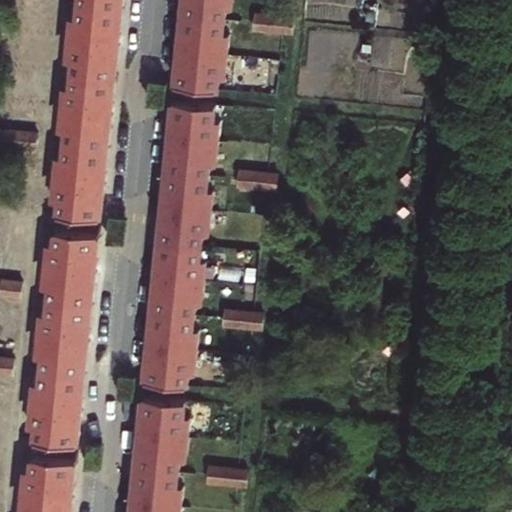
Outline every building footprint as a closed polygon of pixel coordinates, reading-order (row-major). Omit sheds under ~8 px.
[(129,0),(79,0),(79,4),(86,4),(85,18),(127,22),(129,0)] [(190,0),(187,30),(230,34),(232,18),(239,19),(240,0),(190,0)] [(55,15),(56,7),(19,3),(18,12),(55,15)] [(17,19),(54,23),(55,15),(18,12),(17,19)] [(123,63),(127,22),(85,18),(84,33),(77,33),(73,73),(79,73),(78,89),(120,93),(123,63)] [(184,64),(180,100),(224,104),(225,88),(232,89),(235,50),(229,49),(230,34),(187,30),(184,64)] [(261,30),(261,37),(298,41),(299,33),(261,30)] [(298,49),(298,41),(261,37),(260,45),(298,49)] [(113,161),(114,155),(117,119),(120,93),(78,89),(77,104),(70,104),(66,143),(73,143),(72,158),(113,161)] [(179,115),(222,120),(224,104),(180,100),(179,115)] [(222,120),(179,115),(175,152),(171,185),(215,190),(226,191),(227,177),(223,177),(226,136),(220,135),(222,120)] [(42,147),(5,143),(4,151),(41,155),(42,147)] [(3,157),(40,161),(41,155),(4,151),(3,157)] [(107,219),(113,161),(72,158),(70,172),(63,172),(59,214),(65,215),(64,230),(106,234),(107,219)] [(214,205),(215,190),(171,185),(169,213),(164,255),(208,259),(219,260),(220,246),(216,246),(220,206),(214,205)] [(283,190),(246,186),(245,193),(282,196),(283,190)] [(282,204),(282,196),(245,193),(245,201),(282,204)] [(106,234),(64,230),(63,238),(63,245),(104,249),(105,242),(106,234)] [(103,263),(104,249),(63,245),(61,261),(55,261),(52,299),(57,300),(56,314),(97,319),(103,263)] [(213,275),(206,274),(208,259),(164,255),(162,278),(157,327),(200,331),(211,332),(212,316),(209,316),(213,275)] [(5,309),(6,309),(25,311),(27,297),(7,295),(5,309)] [(240,308),(239,326),(265,327),(265,309),(240,308)] [(93,365),(97,319),(56,314),(55,330),(48,329),(44,370),(51,370),(49,385),(90,389),(93,365)] [(200,331),(157,327),(153,363),(150,396),(194,400),(203,401),(205,385),(202,384),(205,345),(199,345),(200,331)] [(233,327),(232,334),(269,337),(269,330),(233,327)] [(268,345),(269,337),(232,334),(232,341),(268,345)] [(0,380),(19,382),(20,375),(0,372),(0,380)] [(0,387),(18,390),(19,382),(0,380),(0,387)] [(42,456),(83,460),(87,423),(90,389),(49,385),(48,400),(42,399),(38,439),(43,440),(42,456)] [(149,411),(192,415),(194,400),(150,396),(149,411)] [(197,432),(191,431),(192,415),(149,411),(146,443),(141,486),(185,490),(195,491),(197,475),(193,475),(197,432)] [(41,463),(40,471),(81,476),(82,468),(83,460),(42,456),(41,463)] [(209,464),(209,485),(249,486),(249,465),(209,464)] [(77,511),(78,506),(81,476),(40,471),(39,488),(32,487),(29,511),(77,511)] [(189,511),(190,506),(183,506),(185,490),(141,486),(139,506),(138,511),(189,511)] [(252,490),(216,487),(216,493),(252,496),(252,490)] [(251,505),(252,496),(216,493),(215,502),(251,505)]
